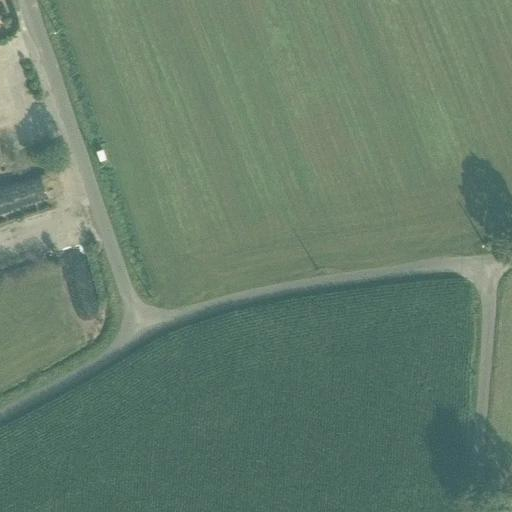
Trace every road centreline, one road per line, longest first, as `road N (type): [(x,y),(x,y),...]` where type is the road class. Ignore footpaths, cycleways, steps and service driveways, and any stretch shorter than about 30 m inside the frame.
road 1 (unclassified): [(489,260),(309,282),(168,316),(138,334)]
road 2 (unclassified): [(138,334),(28,0)]
road 3 (unclassified): [(474,511),(489,260)]
road 4 (unclassified): [(138,334),(0,412)]
